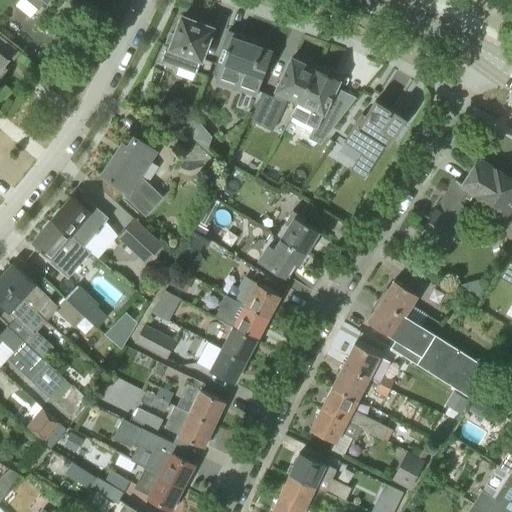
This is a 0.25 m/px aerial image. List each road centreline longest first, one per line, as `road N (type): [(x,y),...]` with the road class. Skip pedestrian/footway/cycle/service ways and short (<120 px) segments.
road 1 (residential): [(231,511),(325,321),(466,93)]
road 2 (residential): [(0,228),(62,153),(152,0)]
road 3 (residential): [(267,0),(394,45),(466,93)]
